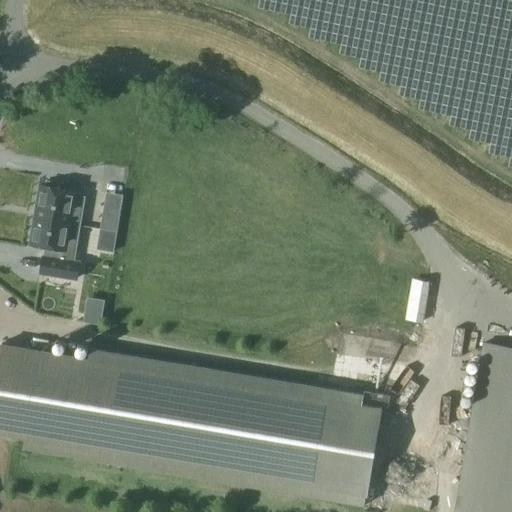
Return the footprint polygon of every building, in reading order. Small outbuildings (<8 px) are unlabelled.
[(64,189),(65,184),(46,181),(45,186),(40,185),(30,244),(46,247),(45,257),(43,257),(41,273),(77,279),(79,263),(74,262),(84,197),(75,196),(76,191),(64,189)] [(116,235),(121,208),(104,205),(99,232),(116,235)] [(100,329),(104,303),(86,300),(82,326),(100,329)] [(0,352),(0,433),(24,438),(22,448),(364,505),(366,495),(381,406),(362,403),(364,393),(90,347),(89,357),(2,343),(0,352)] [(511,511),(511,347),(483,343),(454,511),(511,511)]
